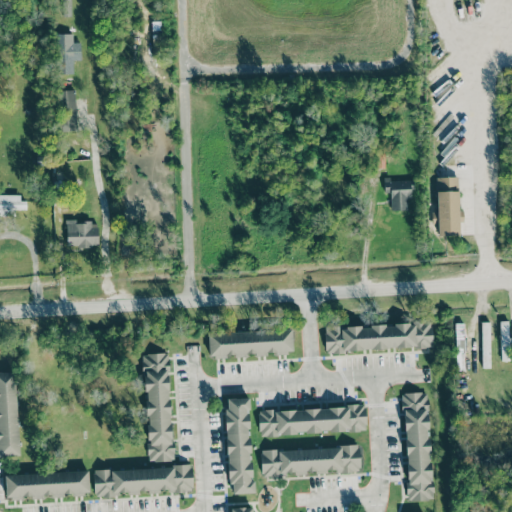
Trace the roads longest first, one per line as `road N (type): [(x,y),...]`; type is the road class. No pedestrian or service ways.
road 1 (residential): [(0,310),(511,279)]
road 2 (residential): [(490,281),(500,198),(495,73),(511,25)]
road 3 (residential): [(416,370),(194,389)]
road 4 (residential): [(194,354),(203,511)]
road 5 (residential): [(372,511),(379,481),(373,374)]
